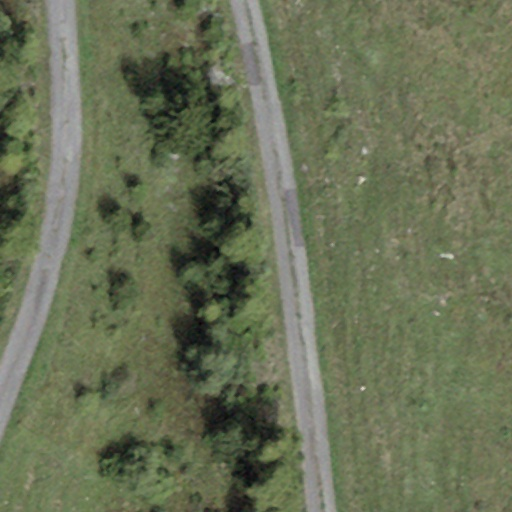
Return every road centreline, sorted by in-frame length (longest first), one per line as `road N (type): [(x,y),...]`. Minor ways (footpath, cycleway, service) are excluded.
road 1 (track): [(319,511),(240,0)]
road 2 (track): [(65,0),(70,226),(0,448)]
